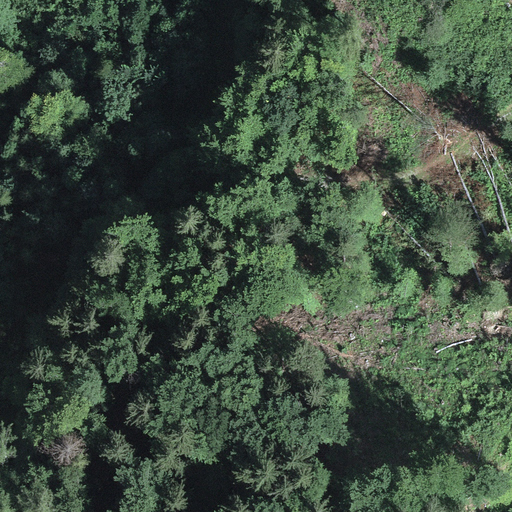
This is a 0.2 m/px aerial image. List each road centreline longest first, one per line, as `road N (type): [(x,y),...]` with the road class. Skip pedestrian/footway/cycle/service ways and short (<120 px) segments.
road 1 (track): [(218,0),(228,95),(205,161),(0,357)]
road 2 (track): [(162,199),(207,202),(403,182),(447,164),(486,125)]
